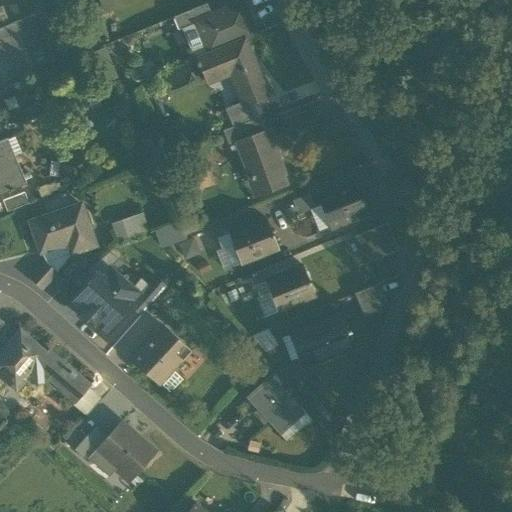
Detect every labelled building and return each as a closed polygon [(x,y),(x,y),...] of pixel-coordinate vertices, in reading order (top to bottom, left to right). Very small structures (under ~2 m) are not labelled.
[(119,0),(98,0),(104,13),(122,6),(119,0)] [(195,24),(208,54),(245,39),(256,35),(242,2),(211,15),(194,22),(195,24)] [(173,18),(178,31),(184,28),(195,24),(194,22),(211,15),(207,4),(173,18)] [(14,22),(22,44),(43,36),(35,14),(14,22)] [(0,27),(0,54),(23,46),(22,44),(14,22),(0,27)] [(208,54),(195,24),(184,28),(197,59),(208,54)] [(269,98),(245,39),(208,54),(197,59),(196,59),(205,80),(229,70),(242,102),(244,108),(254,104),(269,98)] [(0,82),(32,70),(23,46),(0,54),(0,82)] [(92,53),(106,84),(118,79),(105,47),(92,53)] [(225,109),(232,127),(259,117),(254,104),(244,108),(242,102),(225,109)] [(265,132),(259,117),(232,127),(224,131),(230,147),(237,144),(237,143),(265,132)] [(258,178),(263,193),(285,184),(282,175),(284,174),(280,163),(278,164),(266,132),(265,132),(237,143),(237,144),(251,180),(258,178)] [(14,135),(2,140),(9,156),(21,151),(14,135)] [(145,157),(154,155),(150,138),(141,139),(145,157)] [(2,140),(0,141),(0,152),(3,158),(9,156),(2,140)] [(0,193),(0,194),(22,185),(9,156),(3,158),(0,152),(0,193)] [(256,195),(263,193),(258,178),(251,180),(256,195)] [(330,227),(367,212),(355,183),(318,198),(320,203),(330,227)] [(2,201),(7,212),(28,204),(24,193),(2,201)] [(309,194),(294,200),(299,211),(309,207),(313,205),(309,194)] [(318,232),(330,227),(320,203),(313,205),(309,207),(318,232)] [(68,242),(72,253),(95,245),(80,204),(30,222),(40,252),(68,242)] [(142,213),(111,223),(117,242),(148,233),(142,213)] [(227,234),(238,263),(259,255),(260,257),(277,251),(265,217),(241,226),(242,229),(227,234)] [(182,222),(154,231),(159,247),(187,237),(182,222)] [(371,247),(375,257),(395,249),(384,222),(350,236),(357,252),(371,247)] [(484,241),(511,273),(511,244),(499,229),(484,241)] [(222,268),(238,263),(227,234),(217,238),(220,249),(215,250),(222,268)] [(56,273),(72,253),(68,242),(40,252),(46,263),(56,273)] [(361,263),(375,257),(371,247),(357,252),(361,263)] [(85,268),(94,276),(98,280),(110,268),(117,258),(107,250),(85,268)] [(31,280),(42,289),(56,273),(46,263),(31,280)] [(262,282),(267,294),(254,299),(261,318),(274,313),(275,312),(296,303),(297,305),(312,299),(313,299),(313,298),(300,267),(299,267),(275,277),(276,277),(263,282),(262,282)] [(94,324),(105,333),(130,305),(140,294),(133,288),(110,268),(98,280),(94,276),(71,303),(81,312),(79,315),(92,327),(94,324)] [(130,305),(141,314),(165,287),(154,277),(147,285),(141,279),(133,288),(140,294),(130,305)] [(357,292),(366,315),(389,305),(380,283),(357,292)] [(301,356),(304,364),(316,359),(315,356),(336,347),(338,351),(354,344),(339,311),(314,322),(316,325),(304,330),(302,327),(290,332),(301,356)] [(131,361),(156,383),(169,370),(179,358),(167,348),(177,337),(161,322),(151,334),(153,336),(131,361)] [(60,390),(74,402),(88,386),(89,385),(49,351),(47,354),(20,329),(0,352),(0,376),(15,390),(26,378),(31,382),(43,381),(47,376),(61,389),(60,390)] [(251,336),(265,352),(276,342),(266,330),(251,336)] [(291,361),(301,356),(290,332),(280,336),(291,361)] [(191,350),(177,337),(167,348),(179,358),(181,361),(191,350)] [(177,377),(169,370),(156,383),(165,391),(177,377)] [(247,396),(278,432),(302,411),(272,375),(247,396)] [(72,405),(86,417),(102,399),(88,386),(74,402),(72,405)] [(310,420),(302,411),(278,432),(285,441),(310,420)] [(99,455),(130,482),(155,453),(120,421),(107,436),(94,450),(99,455)] [(74,450),(91,465),(99,455),(94,450),(107,436),(95,425),(74,450)]
